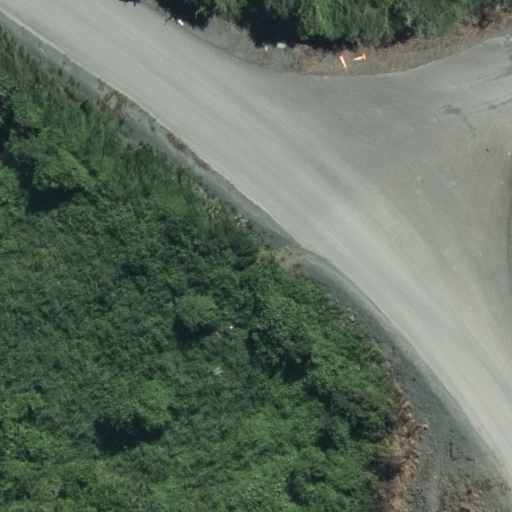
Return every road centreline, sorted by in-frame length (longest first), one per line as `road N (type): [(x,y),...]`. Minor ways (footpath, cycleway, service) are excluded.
road 1 (unclassified): [(511,409),(447,315),(360,215),(71,0)]
road 2 (track): [(360,215),(511,104)]
